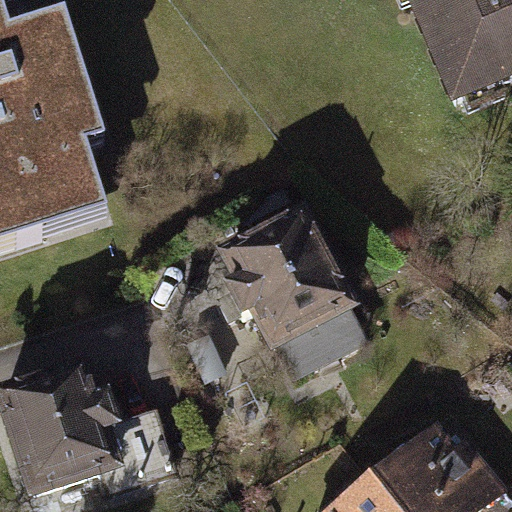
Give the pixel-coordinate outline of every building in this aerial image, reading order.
[(511,0),(398,0),(447,113),(511,85),(511,0)] [(0,265),(107,233),(87,168),(108,162),(67,29),(11,47),(0,12),(0,265)] [(294,210),(213,257),(266,347),(347,300),(294,210)] [(85,354),(0,382),(0,416),(27,495),(122,463),(85,354)] [(431,420),(359,480),(385,511),(478,511),(503,492),(459,439),(451,445),(431,420)] [(385,511),(359,480),(320,511),(385,511)]
